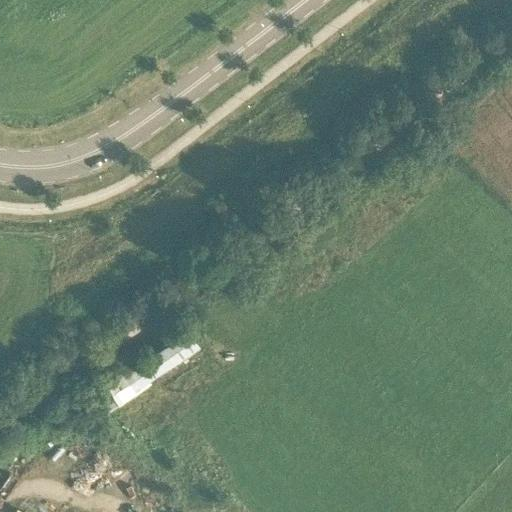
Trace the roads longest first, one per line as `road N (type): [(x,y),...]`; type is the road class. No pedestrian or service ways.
road 1 (track): [(0,416),(180,295),(511,32)]
road 2 (tertiary): [(0,167),(64,166),(98,153),(310,0)]
